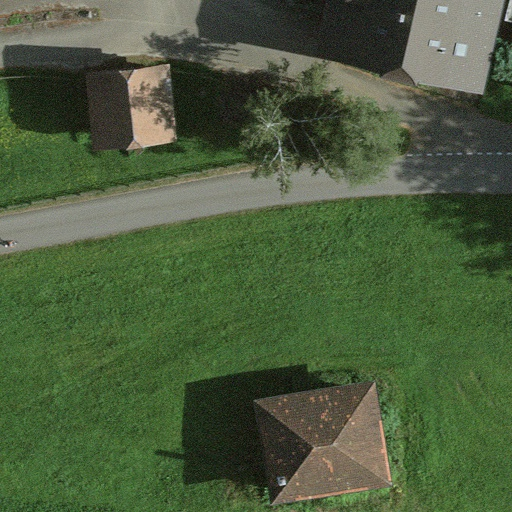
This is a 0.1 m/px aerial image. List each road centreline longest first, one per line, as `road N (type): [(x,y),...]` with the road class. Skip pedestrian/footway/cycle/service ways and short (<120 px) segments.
road 1 (unclassified): [(0,232),(280,187),(511,176)]
road 2 (residential): [(185,6),(511,160)]
road 3 (residential): [(185,6),(0,53)]
